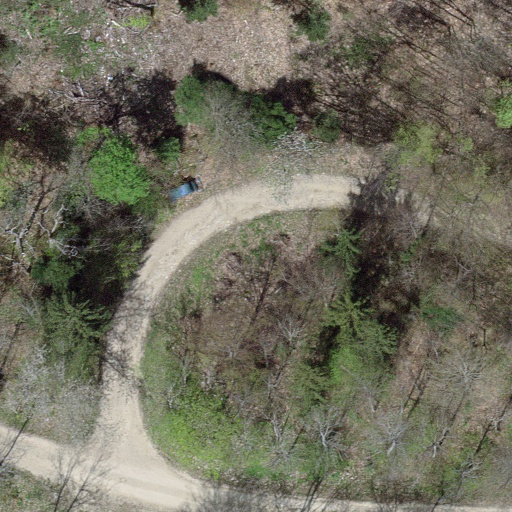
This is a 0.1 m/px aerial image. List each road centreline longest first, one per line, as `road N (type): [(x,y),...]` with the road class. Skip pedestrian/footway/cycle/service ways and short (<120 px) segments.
road 1 (track): [(124,472),(121,366),(140,299),(170,243),(208,207),(260,186),(317,179),(511,232)]
road 2 (track): [(509,511),(124,472),(0,441)]
